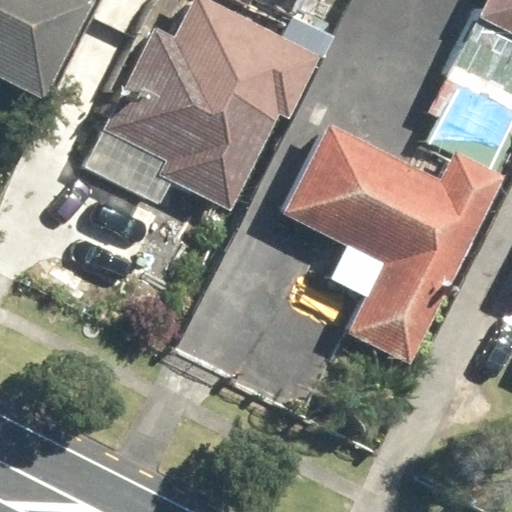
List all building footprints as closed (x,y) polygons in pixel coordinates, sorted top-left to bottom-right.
[(0,0),(0,88),(15,96),(62,0),(0,0)] [(511,0),(461,0),(452,19),(511,50),(511,0)] [(217,214),(290,57),(172,2),(155,39),(131,28),(75,149),(217,214)] [(511,101),(441,65),(414,118),(492,157),(511,117),(511,101)] [(391,362),(483,183),(429,155),(415,181),(300,122),(252,215),(365,273),(334,333),(391,362)]
